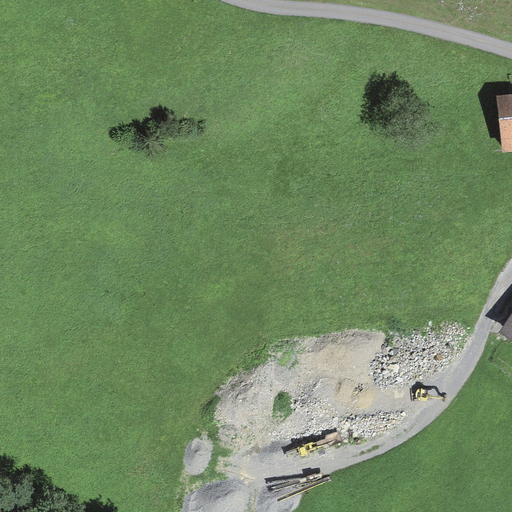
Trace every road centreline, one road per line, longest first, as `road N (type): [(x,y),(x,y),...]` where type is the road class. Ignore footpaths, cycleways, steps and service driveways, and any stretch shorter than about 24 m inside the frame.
road 1 (track): [(511,275),(467,365),(416,427),(326,470)]
road 2 (residential): [(245,0),(393,20),(511,50)]
